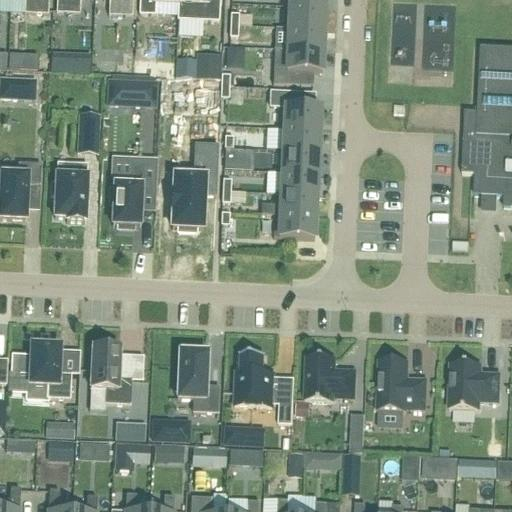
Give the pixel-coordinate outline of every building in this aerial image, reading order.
[(10,0),(10,4),(24,5),(24,19),(47,20),(48,0),(10,0)] [(94,0),(56,0),(56,18),(79,19),(80,4),(94,5),(94,0)] [(94,0),(94,5),(109,6),(108,21),(131,22),(132,0),(94,0)] [(177,9),(177,25),(178,0),(139,0),(138,19),(155,20),(155,8),(177,9)] [(178,0),(177,25),(203,26),(218,27),(219,0),(178,0)] [(283,0),(283,12),(325,14),(325,0),(283,0)] [(0,17),(9,18),(10,4),(0,3),(0,17)] [(10,4),(9,18),(24,19),(24,5),(10,4)] [(324,35),(325,14),(283,12),(283,13),(288,13),(287,34),(324,35)] [(238,20),(230,19),(230,31),(238,31),(238,20)] [(202,42),(203,26),(177,25),(177,41),(202,42)] [(238,31),(230,31),(229,43),(237,43),(238,31)] [(324,35),(287,34),(286,55),(323,57),(324,35)] [(511,54),(481,53),(478,118),(465,117),(462,180),(476,180),(475,200),(483,200),(483,205),(497,206),(497,201),(505,201),(504,214),(511,213),(511,54)] [(274,54),(272,90),(289,91),(289,78),(322,79),(323,57),(286,55),(274,54)] [(31,63),(23,62),(23,74),(31,74),(31,63)] [(51,76),(65,77),(66,63),(52,62),(51,76)] [(219,65),(196,64),(195,85),(218,86),(219,65)] [(174,83),(175,67),(134,65),(133,81),(174,83)] [(194,84),(194,70),(177,70),(176,83),(194,84)] [(220,92),(229,93),(229,81),(221,81),(220,92)] [(19,86),(0,84),(0,104),(18,106),(19,86)] [(108,100),(131,101),(131,113),(154,114),(156,90),(108,88),(108,100)] [(229,93),(220,92),(220,104),(228,104),(229,93)] [(284,113),(282,135),(319,137),(320,114),(298,113),(298,99),(270,98),(269,112),(284,113)] [(79,120),(77,152),(77,160),(97,160),(97,153),(99,121),(79,120)] [(282,147),(282,135),(267,134),(266,156),(281,157),(282,147)] [(318,158),(319,137),(282,135),(282,147),(281,157),(318,158)] [(233,143),(225,142),(224,142),(224,154),(232,154),(233,143)] [(171,199),(170,217),(172,217),(171,234),(178,234),(178,239),(195,239),(195,235),(202,235),(203,203),(215,203),(217,151),(194,150),(192,183),(174,182),(173,199),(171,199)] [(224,175),(253,176),(254,156),(225,155),(224,175)] [(281,157),(280,178),(317,180),(318,158),(281,157)] [(27,194),(39,195),(40,169),(17,168),(17,180),(0,179),(0,224),(25,226),(27,194)] [(56,170),(56,190),(51,190),(50,204),(55,204),(54,225),(66,225),(66,229),(84,230),(87,171),(56,170)] [(133,232),(139,232),(142,172),(131,171),(131,184),(114,183),(113,196),(110,196),(109,211),(113,211),(112,231),(118,231),(117,235),(133,236),(133,232)] [(317,180),(280,178),(280,199),(275,199),(275,200),(316,202),(317,180)] [(222,185),(222,197),(230,198),(231,186),(223,186),(222,185)] [(221,209),(222,209),(230,209),(230,198),(222,197),(221,209)] [(274,221),(315,223),(316,202),(275,200),(274,211),(261,210),(260,221),(274,221)] [(229,219),(221,219),(220,231),(221,231),(229,231),(229,219)] [(315,223),(274,221),(273,244),(314,246),(315,223)] [(7,378),(6,399),(11,399),(11,398),(26,399),(25,406),(47,407),(47,404),(70,405),(71,380),(58,379),(60,352),(31,350),(30,362),(12,361),(11,378),(7,378)] [(130,411),(131,386),(118,385),(119,355),(92,353),(90,395),(105,395),(105,410),(130,411)] [(177,397),(177,405),(193,406),(192,418),(217,419),(219,393),(205,393),(207,359),(202,358),(202,354),(184,354),(184,358),(179,358),(178,379),(174,379),(173,397),(177,397)] [(233,412),(272,414),(274,380),(264,379),(264,361),(238,360),(237,378),(235,378),(233,412)] [(306,407),(333,409),(333,403),(354,404),(355,378),(341,377),(341,379),(334,379),(335,365),(308,363),(306,407)] [(380,367),(377,417),(406,418),(406,415),(425,416),(427,386),(412,386),(412,390),(407,390),(408,368),(380,367)] [(481,371),(452,370),(450,416),(479,417),(479,408),(498,409),(499,382),(485,381),(485,385),(480,384),(481,371)] [(280,410),(279,430),(292,431),(293,411),(280,410)] [(504,463),(505,427),(487,426),(486,462),(504,463)] [(152,447),(172,448),(173,428),(153,427),(152,447)] [(59,444),(73,444),(74,430),(60,429),(59,444)] [(132,429),(131,447),(145,447),(145,430),(132,429)] [(254,436),(253,452),(264,452),(265,436),(254,436)] [(364,444),(351,443),(350,459),(363,460),(364,444)] [(439,462),(470,463),(471,447),(439,445),(439,462)] [(34,447),(25,447),(25,457),(34,457),(34,447)] [(94,451),(80,450),(79,462),(93,463),(94,451)] [(117,452),(115,476),(131,477),(133,453),(117,452)] [(172,468),(173,454),(155,454),(154,468),(172,468)] [(192,455),(191,469),(212,470),(212,455),(192,455)] [(229,471),(263,472),(263,458),(229,457),(229,471)] [(290,471),(302,471),(302,461),(290,461),(290,471)] [(327,461),(326,475),(341,475),(341,461),(327,461)] [(419,463),(403,462),(402,486),(418,487),(419,463)] [(458,465),(424,463),(423,485),(457,487),(458,465)] [(460,466),(459,482),(472,483),(473,466),(460,466)] [(484,467),(483,483),(496,484),(496,467),(484,467)] [(511,468),(499,468),(498,484),(511,484),(511,468)] [(355,477),(344,477),(342,501),(354,501),(355,477)] [(0,505),(0,511),(18,511),(20,494),(10,494),(9,506),(0,505)] [(71,511),(72,509),(58,508),(59,496),(49,496),(47,511),(71,511)] [(124,511),(134,511),(135,501),(125,500),(124,511)] [(72,509),(71,511),(95,511),(96,503),(86,502),(85,511),(72,511),(73,509),(72,509)] [(172,511),(173,502),(163,502),(162,511),(172,511)] [(211,511),(212,504),(190,503),(189,511),(211,511)]
